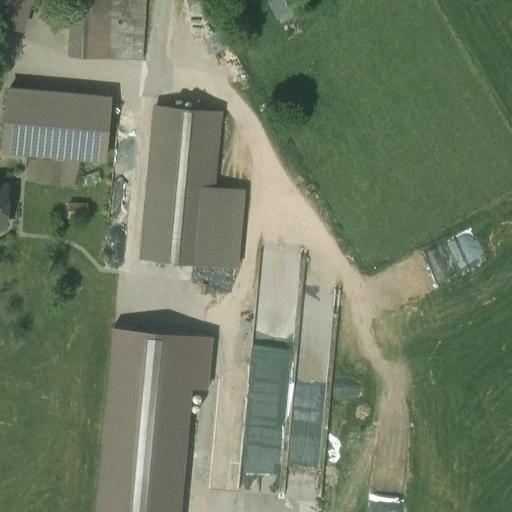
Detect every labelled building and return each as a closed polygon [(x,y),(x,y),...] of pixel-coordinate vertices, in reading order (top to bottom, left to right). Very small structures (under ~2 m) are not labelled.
[(0,0),(0,24),(21,30),(29,0),(0,0)] [(107,0),(72,0),(70,55),(104,57),(107,0)] [(107,0),(104,57),(127,59),(131,10),(133,10),(133,0),(107,0)] [(109,97),(9,88),(3,150),(103,159),(109,97)] [(219,111),(156,105),(149,182),(212,188),(213,186),(219,111)] [(212,188),(149,182),(142,256),(238,265),(245,189),(213,186),(212,188)] [(88,204),(69,204),(68,217),(87,217),(88,204)] [(211,336),(115,327),(97,511),(177,511),(190,387),(206,389),(211,336)]
